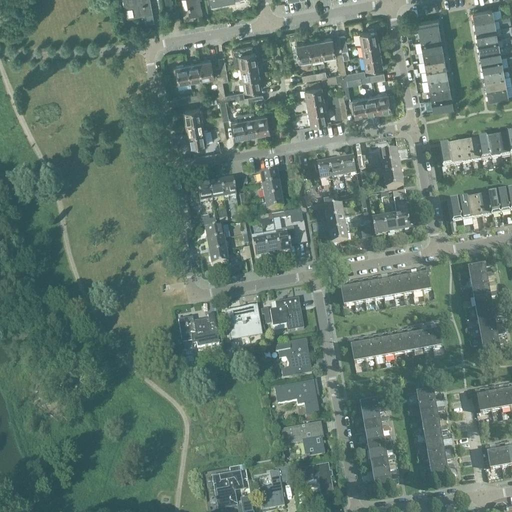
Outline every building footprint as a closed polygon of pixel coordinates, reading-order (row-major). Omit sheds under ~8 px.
[(122,0),(126,18),(144,15),(146,23),(154,22),(149,0),(122,0)] [(164,0),(167,13),(173,12),(170,0),(185,0),(189,17),(202,14),(199,0),(164,0)] [(472,13),(474,22),(494,19),(500,17),(499,10),(493,11),(493,6),(488,7),(489,10),(472,13)] [(501,18),(502,26),(511,25),(509,16),(501,18)] [(417,23),(418,32),(439,29),(437,19),(417,23)] [(474,22),(475,32),(495,28),(494,19),(474,22)] [(501,28),(503,36),(511,34),(511,32),(511,26),(501,28)] [(475,32),(477,42),(497,38),(495,28),(475,32)] [(359,33),(361,45),(378,42),(376,30),(374,31),(373,29),(368,30),(368,32),(359,33)] [(418,32),(420,42),(440,38),(439,29),(418,32)] [(339,37),(342,52),(347,51),(345,36),(339,37)] [(331,38),(320,40),(323,57),(335,55),(331,38)] [(420,42),(422,52),(442,48),(440,38),(420,42)] [(477,42),(479,52),(499,48),(497,38),(477,42)] [(320,40),(308,42),(311,59),(323,57),(320,40)] [(311,59),(308,42),(296,45),(296,46),(294,47),(295,52),(297,52),(299,61),(311,59)] [(361,45),(363,57),(380,54),(378,42),(361,45)] [(240,67),(257,64),(255,52),(252,52),(251,46),(232,50),(235,68),(240,67)] [(422,52),(424,62),(444,58),(442,48),(422,52)] [(479,52),(481,61),(501,58),(499,48),(479,52)] [(380,54),(363,57),(365,69),(382,66),(380,54)] [(343,74),(344,78),(346,77),(346,74),(343,60),(342,55),(337,56),(340,75),(343,74)] [(220,73),(223,73),(226,72),(224,58),(218,59),(219,67),(220,73)] [(424,62),(425,71),(446,68),(444,58),(424,62)] [(481,61),(482,71),(502,67),(501,58),(481,61)] [(222,96),(222,99),(225,98),(225,96),(222,82),(221,76),(223,75),(223,73),(220,73),(219,67),(212,69),(210,60),(199,62),(202,79),(206,78),(207,81),(213,80),(214,83),(216,83),(218,94),(219,97),(222,96)] [(195,80),(202,79),(199,62),(187,64),(190,81),(190,84),(195,83),(195,80)] [(178,83),(190,81),(187,64),(175,66),(175,68),(173,69),(174,74),(176,74),(178,83)] [(240,67),(242,79),(259,76),(257,64),(240,67)] [(482,71),(484,81),(504,77),(502,67),(482,71)] [(425,71),(427,81),(447,77),(446,68),(425,71)] [(346,77),(344,78),(343,78),(343,81),(346,80),(360,78),(365,76),(364,71),(346,74),(346,77)] [(303,81),(318,79),(317,73),(302,76),(303,81)] [(368,76),(370,82),(385,79),(383,73),(368,76)] [(323,86),(341,82),(340,79),(343,78),(344,78),(343,74),(340,75),(326,77),(321,78),(323,86)] [(259,76),(242,79),(239,79),(240,84),(243,84),(244,90),(250,89),(251,92),(258,91),(258,88),(261,87),(259,76)] [(427,81),(429,91),(449,87),(447,77),(427,81)] [(484,81),(486,90),(506,87),(504,77),(484,81)] [(340,79),(341,82),(343,94),(344,99),(350,98),(346,80),(343,81),(343,78),(340,79)] [(304,89),(306,101),(323,98),(321,86),(320,86),(319,82),(309,83),(310,88),(304,89)] [(429,91),(431,100),(451,97),(449,87),(429,91)] [(506,87),(486,90),(488,100),(508,96),(506,87)] [(225,98),(222,99),(223,102),(225,102),(239,99),(244,98),(243,93),(225,96),(225,98)] [(387,93),(375,95),(378,112),(390,110),(390,108),(396,107),(393,94),(387,95),(387,93)] [(182,103),(197,101),(196,95),(180,97),(182,103)] [(247,98),(248,104),(263,101),(262,95),(247,98)] [(375,95),(363,97),(366,114),(378,112),(375,95)] [(201,106),(219,102),(219,100),(222,99),(222,96),(219,97),(205,99),(200,100),(201,106)] [(366,114),(363,97),(352,100),(350,100),(352,116),(355,115),(355,116),(366,114)] [(451,97),(431,100),(432,110),(453,106),(451,97)] [(306,101),(308,113),(325,110),(323,98),(306,101)] [(219,102),(222,116),(223,121),(229,120),(225,102),(223,102),(222,99),(219,100),(219,102)] [(345,103),(339,104),(341,119),(347,118),(345,103)] [(253,111),(241,113),(245,136),(257,134),(254,117),(253,112),(257,111),(255,104),(252,104),(253,111)] [(183,111),(185,122),(202,119),(200,108),(183,111)] [(325,110),(308,113),(310,124),(312,124),(313,126),(318,125),(318,123),(327,121),(325,110)] [(265,115),(254,117),(257,134),(269,132),(269,131),(275,130),(271,111),(264,112),(265,115)] [(245,136),(241,113),(236,114),(237,120),(231,121),(234,138),(245,136)] [(185,122),(187,134),(204,131),(202,119),(185,122)] [(224,124),(218,126),(221,141),(226,139),(224,124)] [(204,131),(187,134),(189,146),(191,146),(192,149),(207,147),(204,131)] [(508,136),(498,138),(502,158),(511,156),(508,136)] [(498,138),(488,140),(492,160),(502,158),(498,138)] [(488,140),(478,142),(482,162),(492,160),(488,140)] [(478,142),(469,143),(472,163),(482,162),(478,142)] [(469,143),(459,145),(463,165),(472,163),(469,143)] [(459,145),(449,147),(453,167),(463,165),(459,145)] [(453,167),(449,147),(440,149),(443,169),(453,167)] [(381,154),(383,166),(400,163),(398,151),(381,154)] [(368,163),(367,157),(358,158),(360,171),(366,170),(365,164),(368,163)] [(354,159),(342,161),(345,178),(357,176),(354,159)] [(342,161),(330,163),(333,180),(345,178),(342,161)] [(333,180),(330,163),(318,166),(318,167),(316,167),(317,173),(319,173),(321,182),(333,180)] [(379,179),(385,178),(402,175),(400,163),(383,166),(384,169),(377,171),(379,179)] [(260,176),(262,188),(279,185),(276,173),(260,176)] [(402,175),(385,178),(387,190),(404,187),(402,175)] [(237,180),(239,192),(244,191),(243,186),(247,185),(246,179),(237,180)] [(233,181),(221,183),(224,200),(236,198),(233,181)] [(221,183),(209,185),(212,202),(224,200),(221,183)] [(212,202),(209,185),(197,187),(200,204),(212,202)] [(262,188),(264,200),(281,197),(279,185),(262,188)] [(393,193),(394,199),(400,198),(400,202),(407,201),(405,191),(393,193)] [(508,193),(498,195),(502,215),(511,213),(508,193)] [(498,195),(488,197),(492,217),(502,215),(498,195)] [(281,197),(264,200),(266,212),(283,209),(281,197)] [(488,197),(479,198),(482,219),(492,217),(488,197)] [(479,198),(469,200),(473,220),(482,219),(479,198)] [(469,200),(459,202),(463,222),(473,220),(469,200)] [(463,222),(459,202),(450,204),(453,224),(463,222)] [(326,210),(328,222),(345,219),(343,207),(326,210)] [(409,214),(397,216),(400,233),(412,231),(409,214)] [(397,216),(385,219),(388,235),(400,233),(397,216)] [(202,218),(204,227),(216,225),(215,219),(209,220),(208,217),(202,218)] [(328,222),(330,233),(347,230),(345,219),(328,222)] [(388,235),(385,219),(373,221),(376,238),(388,235)] [(224,238),(230,237),(229,226),(222,227),(224,238)] [(372,238),(370,226),(366,227),(367,233),(362,234),(363,240),(372,238)] [(205,231),(207,243),(223,240),(221,228),(205,231)] [(347,230),(330,233),(332,245),(349,242),(347,230)] [(288,236),(276,238),(279,255),(291,253),(288,236)] [(276,238),(264,240),(267,257),(279,255),(276,238)] [(207,243),(209,255),(226,252),(223,240),(207,243)] [(267,257),(264,240),(252,243),(255,259),(267,257)] [(240,256),(242,262),(251,260),(249,248),(243,249),(244,255),(240,256)] [(226,252),(209,255),(211,267),(228,264),(226,252)] [(469,269),(471,279),(488,275),(487,274),(486,269),(492,268),(492,263),(485,265),(485,266),(469,269)] [(416,271),(417,277),(419,276),(422,294),(432,292),(429,275),(431,274),(430,268),(426,269),(427,275),(422,276),(421,270),(416,271)] [(407,273),(408,279),(410,278),(413,295),(422,294),(419,276),(417,277),(412,278),(411,272),(407,273)] [(471,279),(472,288),(489,285),(489,284),(488,279),(494,278),(493,273),(487,274),(488,275),(471,279)] [(397,274),(398,280),(400,280),(403,297),(413,295),(410,278),(408,279),(403,279),(402,274),(397,274)] [(387,276),(389,282),(390,282),(393,299),(403,297),(400,280),(398,280),(393,281),(392,275),(387,276)] [(378,278),(379,284),(380,283),(383,301),(393,299),(390,282),(389,282),(383,283),(382,277),(378,278)] [(368,280),(369,285),(371,285),(374,302),(383,301),(380,283),(379,284),(374,285),(373,279),(368,280)] [(358,281),(360,287),(361,287),(364,304),(374,302),(371,285),(369,285),(364,286),(363,281),(358,281)] [(349,283),(350,289),(351,289),(354,306),(364,304),(361,287),(360,287),(354,288),(353,282),(349,283)] [(472,288),(474,298),(491,295),(491,293),(490,288),(496,287),(495,283),(489,284),(489,285),(472,288)] [(351,289),(350,289),(345,290),(344,284),(339,285),(340,291),(342,291),(345,308),(354,306),(351,289)] [(474,298),(476,308),(493,305),(493,303),(492,298),(498,297),(497,292),(491,293),(491,295),(474,298)] [(304,329),(298,300),(298,299),(275,304),(276,310),(270,311),(272,324),(286,322),(287,332),(304,329)] [(247,311),(247,308),(246,302),(245,303),(247,311),(225,315),(225,312),(224,312),(230,343),(262,337),(256,301),(255,301),(257,309),(247,311)] [(476,308),(478,317),(495,314),(494,313),(493,308),(499,306),(499,302),(493,303),(493,305),(476,308)] [(478,317),(479,327),(496,324),(496,322),(495,317),(501,316),(500,312),(494,313),(495,314),(478,317)] [(207,316),(211,334),(217,333),(213,315),(207,316)] [(178,321),(181,337),(182,344),(191,342),(191,345),(210,342),(206,320),(193,322),(192,318),(178,321)] [(479,327),(481,337),(498,334),(498,332),(497,327),(503,326),(502,321),(496,322),(496,324),(479,327)] [(427,327),(428,333),(429,333),(432,350),(442,348),(439,331),(441,331),(440,325),(436,326),(437,332),(432,332),(431,327),(427,327)] [(417,329),(418,335),(420,335),(423,352),(432,350),(429,333),(428,333),(422,334),(421,328),(417,329)] [(407,331),(408,337),(410,336),(413,354),(423,352),(420,335),(418,335),(413,336),(412,330),(407,331)] [(481,337),(483,347),(500,343),(500,342),(499,336),(505,335),(504,331),(498,332),(498,334),(481,337)] [(398,333),(399,338),(400,338),(403,355),(413,354),(410,336),(408,337),(403,338),(402,332),(398,333)] [(388,334),(389,340),(391,340),(394,357),(403,355),(400,338),(399,338),(393,339),(392,334),(388,334)] [(378,336),(379,342),(381,342),(384,359),(394,357),(391,340),(389,340),(384,341),(383,335),(378,336)] [(369,338),(370,344),(371,343),(374,361),(384,359),(381,342),(379,342),(374,343),(373,337),(369,338)] [(359,340),(360,345),(361,345),(365,362),(374,361),(371,343),(370,344),(365,345),(364,339),(359,340)] [(361,345),(360,345),(355,346),(354,340),(349,341),(351,348),(352,347),(355,364),(365,362),(361,345)] [(279,360),(285,359),(288,364),(288,369),(281,372),(283,379),(297,377),(312,374),(306,341),(291,343),(291,344),(277,347),(279,360)] [(500,343),(483,347),(485,356),(502,353),(502,355),(508,354),(507,350),(501,351),(500,346),(506,345),(505,341),(500,342),(500,343)] [(319,415),(313,382),(274,389),(277,405),(278,405),(278,404),(296,401),(297,406),(304,405),(306,416),(305,417),(305,418),(319,415)] [(417,394),(419,404),(436,401),(436,399),(435,394),(441,393),(439,385),(433,386),(434,391),(417,394)] [(495,388),(496,394),(497,394),(500,411),(510,409),(507,392),(505,392),(500,393),(499,387),(495,388)] [(485,390),(486,396),(487,396),(490,413),(500,411),(497,394),(496,394),(491,395),(489,389),(485,390)] [(487,396),(486,396),(481,397),(480,391),(475,392),(476,398),(478,398),(481,415),(490,413),(487,396)] [(361,404),(362,414),(380,411),(379,409),(378,404),(384,403),(383,395),(376,396),(377,401),(361,404)] [(419,404),(421,413),(438,410),(438,409),(437,404),(443,403),(442,398),(436,399),(436,401),(419,404)] [(362,414),(364,424),(381,420),(381,419),(380,414),(386,413),(385,408),(379,409),(380,411),(362,414)] [(421,413),(422,423),(440,420),(439,419),(438,413),(444,412),(443,408),(438,409),(438,410),(421,413)] [(422,423),(424,433),(441,430),(441,428),(440,423),(446,422),(445,417),(439,419),(440,420),(422,423)] [(364,424),(366,433),(383,430),(383,429),(382,424),(388,423),(387,418),(381,419),(381,420),(364,424)] [(322,434),(321,423),(280,431),(283,446),(302,443),(305,459),(309,458),(325,455),(322,439),(320,439),(319,435),(322,434)] [(424,433),(426,443),(443,439),(443,438),(442,433),(448,432),(447,427),(441,428),(441,430),(424,433)] [(366,433),(368,443),(385,440),(385,438),(384,433),(390,432),(389,428),(383,429),(383,430),(366,433)] [(368,443),(369,453),(387,450),(386,448),(385,443),(391,442),(390,437),(385,438),(385,440),(368,443)] [(426,443),(428,452),(445,449),(445,448),(444,442),(449,441),(449,437),(443,438),(443,439),(426,443)] [(428,452),(429,462),(447,459),(446,457),(445,452),(451,451),(450,446),(445,448),(445,449),(428,452)] [(495,446),(496,452),(498,452),(501,469),(510,467),(507,450),(506,451),(501,452),(500,446),(495,446)] [(369,453),(371,462),(388,459),(388,458),(387,453),(393,451),(392,447),(386,448),(387,450),(369,453)] [(498,452),(496,452),(491,453),(490,447),(486,448),(487,455),(488,454),(491,471),(501,469),(498,452)] [(429,462),(431,472),(448,469),(448,467),(447,462),(453,461),(452,456),(446,457),(447,459),(429,462)] [(371,462),(373,472),(390,469),(390,467),(389,462),(395,461),(394,457),(388,458),(388,459),(371,462)] [(295,471),(298,491),(304,490),(303,484),(318,482),(321,501),(334,498),(328,465),(295,471)] [(373,472),(375,482),(392,479),(391,477),(391,472),(396,471),(396,466),(390,467),(390,469),(373,472)] [(448,469),(431,472),(433,481),(450,478),(449,471),(455,470),(454,466),(448,467),(448,469)] [(229,469),(230,474),(211,477),(216,500),(215,500),(215,503),(216,503),(217,507),(228,505),(228,509),(237,507),(234,489),(243,487),(240,472),(239,473),(238,467),(229,469)] [(287,468),(284,468),(276,469),(276,472),(269,474),(272,488),(260,490),(259,490),(262,505),(261,505),(262,507),(263,511),(284,507),(282,495),(283,495),(281,485),(292,482),(290,469),(287,468)] [(392,479),(375,482),(376,492),(394,488),(392,481),(398,480),(397,476),(391,477),(392,479)] [(240,502),(242,511),(249,511),(247,501),(240,502)]
